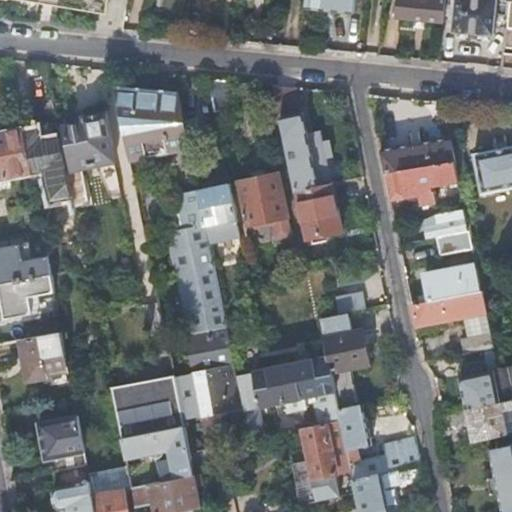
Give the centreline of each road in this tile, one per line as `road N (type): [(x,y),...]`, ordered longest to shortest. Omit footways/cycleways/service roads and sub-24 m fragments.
road 1 (residential): [(440,511),(353,80)]
road 2 (tertiary): [(0,45),(353,80)]
road 3 (tertiary): [(353,80),(511,93)]
